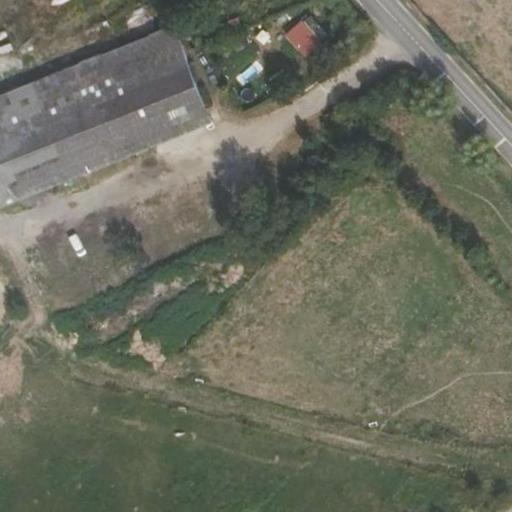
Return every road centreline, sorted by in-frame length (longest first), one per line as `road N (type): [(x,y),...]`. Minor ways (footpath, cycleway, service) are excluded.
road 1 (track): [(511,465),(84,376),(1,243)]
road 2 (secondary): [(511,144),(376,0)]
